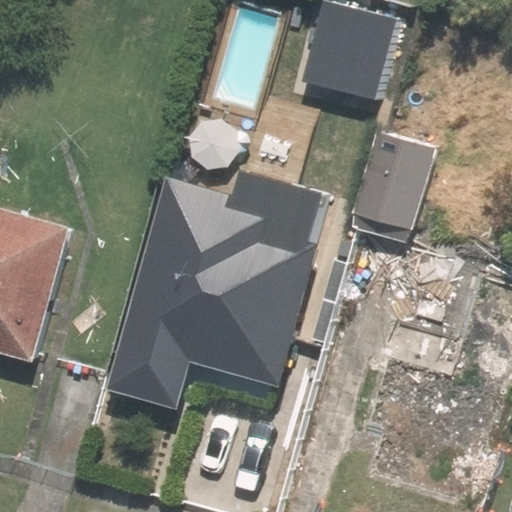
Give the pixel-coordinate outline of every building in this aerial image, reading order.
[(379,98),(402,20),(334,1),(312,79),(379,98)] [(443,151),(380,134),(356,223),(420,240),(443,151)] [(248,200),(176,180),(116,390),(183,409),(196,365),(287,391),(345,187),(259,163),(248,200)] [(0,208),(0,350),(38,361),(74,230),(0,208)] [(449,348),(384,330),(355,432),(365,435),(350,486),(440,511),(465,511),(511,349),(511,279),(472,268),(449,348)]
